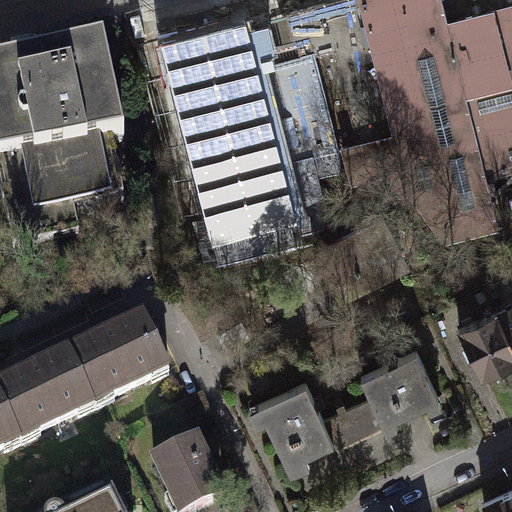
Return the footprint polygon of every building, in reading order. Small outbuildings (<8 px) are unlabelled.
[(337,149),(340,161),(339,170),(338,170),(336,182),(347,184),(347,183),(388,172),(390,181),(400,195),(411,192),(446,240),(497,227),(484,176),(511,169),(511,5),(445,22),(439,0),(338,0),(291,12),(298,40),(308,37),(312,52),(336,150),(337,149)] [(291,12),(246,23),(256,65),(312,52),(308,37),(298,40),(291,12)] [(298,234),(324,228),(325,215),(316,176),(338,170),(339,170),(340,161),(337,149),(336,150),(312,52),(256,65),(246,23),(244,18),(167,37),(174,68),(210,210),(222,258),(299,239),(298,234)] [(104,48),(0,70),(0,184),(14,248),(80,234),(75,211),(125,200),(112,144),(124,141),(104,48)] [(210,210),(174,68),(145,75),(182,217),(210,210)] [(379,218),(315,250),(340,300),(404,268),(379,218)] [(511,340),(511,305),(498,312),(511,340)] [(511,361),(511,340),(498,312),(498,311),(460,329),(483,376),(511,361)] [(151,376),(167,369),(144,320),(69,356),(93,404),(110,396),(112,399),(153,379),(151,376)] [(241,323),(218,336),(226,350),(249,336),(241,323)] [(383,423),(439,396),(417,350),(361,377),(371,397),(383,423)] [(77,412),(93,404),(69,356),(0,388),(0,400),(19,439),(37,431),(38,433),(78,414),(77,412)] [(324,419),(306,381),(259,404),(287,463),(333,440),(334,440),(324,419)] [(383,423),(371,397),(324,419),(334,440),(333,440),(336,446),(383,423)] [(3,447),(19,439),(0,400),(0,452),(5,450),(3,447)] [(196,442),(154,462),(177,511),(196,511),(223,499),(196,442)] [(125,511),(123,506),(120,508),(110,486),(56,511),(125,511)] [(511,511),(511,488),(484,502),(488,511),(511,511)]
